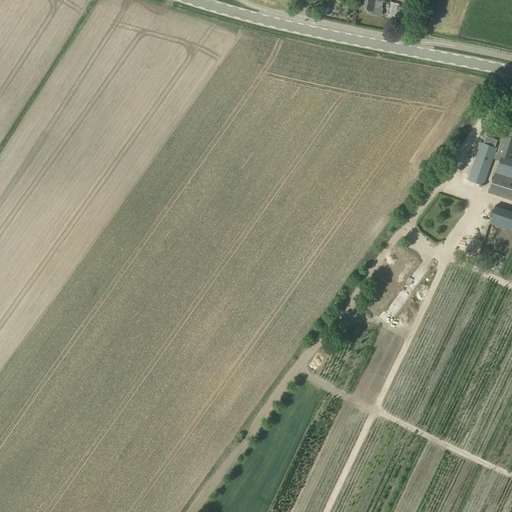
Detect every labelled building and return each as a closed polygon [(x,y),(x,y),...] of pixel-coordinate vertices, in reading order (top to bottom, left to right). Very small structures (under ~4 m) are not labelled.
[(360,0),(359,8),(367,10),(368,13),(382,16),(383,8),(383,7),(384,0),(390,2),(389,0),(360,0)] [(511,111),(510,111),(497,154),(501,155),(501,154),(511,156),(511,111)] [(481,143),(468,180),(483,185),(496,148),(481,143)] [(511,157),(502,154),(490,192),(511,199),(511,157)] [(511,212),(495,206),(489,224),(511,230),(511,212)] [(471,232),(477,210),(471,209),(465,231),(471,232)] [(403,275),(384,304),(392,310),(412,281),(403,275)]
